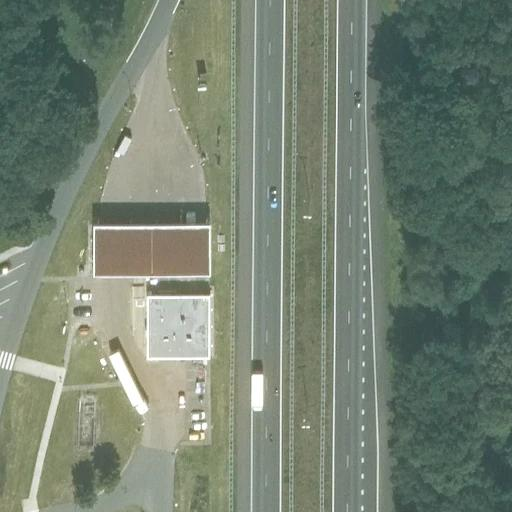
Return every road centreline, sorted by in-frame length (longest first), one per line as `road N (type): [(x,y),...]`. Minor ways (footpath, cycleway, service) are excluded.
road 1 (motorway): [(270,0),(266,511)]
road 2 (motorway): [(350,511),(352,0)]
